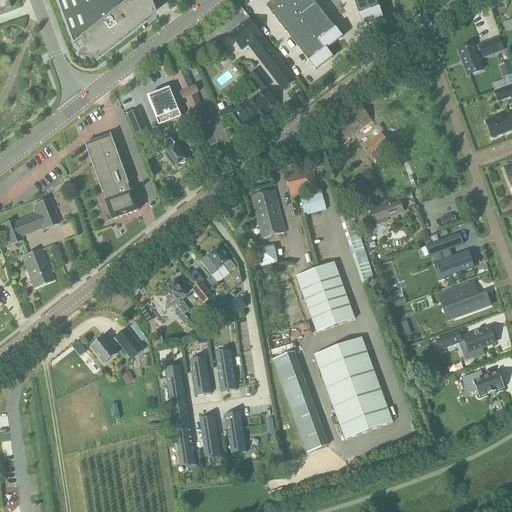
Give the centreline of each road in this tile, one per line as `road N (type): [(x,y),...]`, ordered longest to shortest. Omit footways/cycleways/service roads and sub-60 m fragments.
road 1 (unclassified): [(0,358),(412,36)]
road 2 (unknown): [(207,210),(244,271),(262,377),(251,396),(197,406)]
road 3 (unclassified): [(78,108),(215,0)]
road 4 (unclassified): [(412,36),(430,54),(472,162)]
